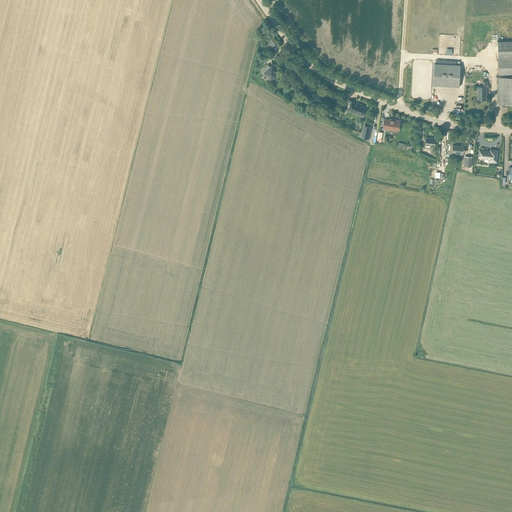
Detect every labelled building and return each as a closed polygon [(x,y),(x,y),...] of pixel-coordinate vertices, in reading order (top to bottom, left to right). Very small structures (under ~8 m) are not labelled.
[(273,35),(267,40),(272,46),(278,42),(273,35)] [(511,40),(497,41),(498,76),(498,104),(511,103),(511,40)] [(283,51),(277,55),(282,62),(288,59),(283,51)] [(433,85),(459,87),(460,65),(434,63),(433,85)] [(278,74),(274,69),(272,66),(270,68),(267,65),(264,68),(260,71),(263,74),(264,73),(266,75),(267,75),(270,78),(268,79),(271,82),(274,80),(273,79),(278,74)] [(482,87),(478,87),(478,99),(486,99),(486,95),(487,95),(487,88),(487,87),(488,87),(488,84),(487,84),(487,81),(482,81),(482,87)] [(344,109),(355,113),(355,112),(363,115),(366,108),(356,104),(357,103),(348,99),(346,104),(344,109)] [(384,119),(383,128),(398,131),(400,120),(393,119),(393,120),(384,119)] [(361,137),(361,138),(364,138),(369,139),(372,127),(363,125),(361,137)] [(425,145),(434,146),(435,138),(426,137),(425,145)] [(452,155),(457,155),(457,153),(463,154),(464,148),(464,146),(453,144),(452,155)] [(497,162),(498,150),(494,149),(493,151),(490,151),(479,149),(478,157),(489,159),(489,161),(497,162)] [(464,167),(464,170),(470,170),(471,169),(472,157),(465,156),(464,167)]
